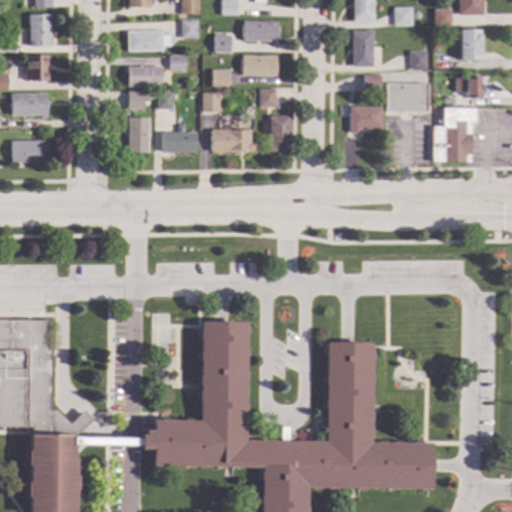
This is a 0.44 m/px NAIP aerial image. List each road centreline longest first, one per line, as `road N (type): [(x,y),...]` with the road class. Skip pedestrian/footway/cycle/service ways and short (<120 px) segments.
road 1 (tertiary): [(309,206),(0,208)]
road 2 (residential): [(87,0),(85,208)]
road 3 (residential): [(311,0),(309,206)]
road 4 (tertiary): [(309,206),(336,218),(511,221)]
road 5 (tertiary): [(511,192),(339,196),(309,206)]
